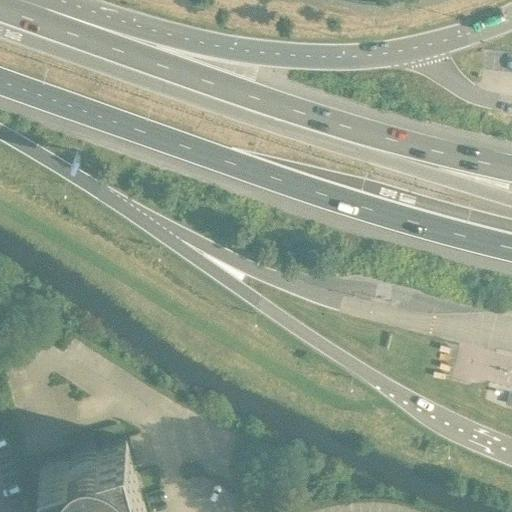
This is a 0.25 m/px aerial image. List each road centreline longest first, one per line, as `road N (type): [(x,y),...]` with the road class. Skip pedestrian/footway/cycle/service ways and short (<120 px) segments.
road 1 (trunk): [(0,130),(399,394),(511,452)]
road 2 (trunk): [(0,80),(330,201),(511,248)]
road 3 (trunk): [(511,167),(265,103),(0,3)]
road 4 (trunk): [(511,13),(425,47),(336,56),(228,46),(56,0)]
